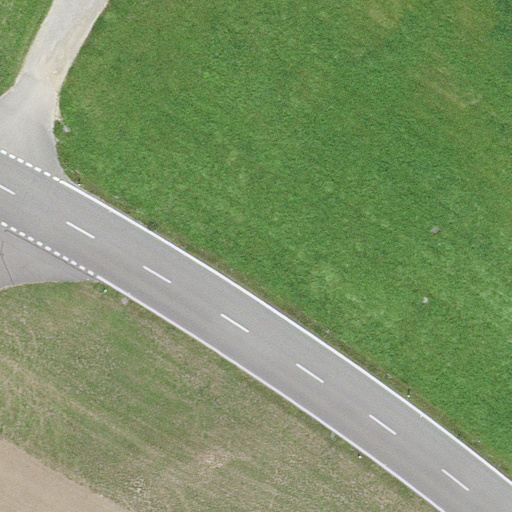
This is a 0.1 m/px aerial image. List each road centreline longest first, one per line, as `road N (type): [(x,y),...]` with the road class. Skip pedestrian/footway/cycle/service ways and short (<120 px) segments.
road 1 (secondary): [(497,511),(331,386),(164,277),(0,185)]
road 2 (track): [(0,157),(79,0)]
